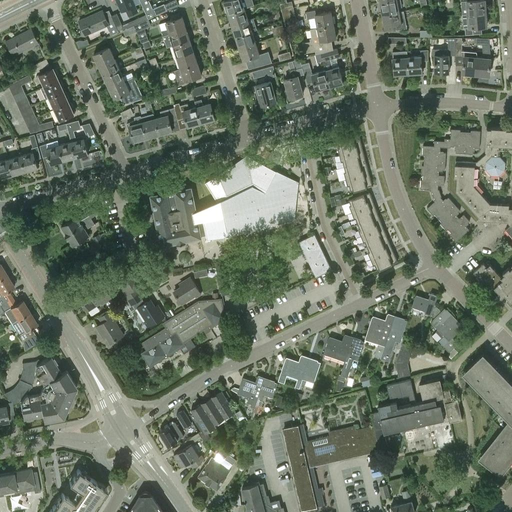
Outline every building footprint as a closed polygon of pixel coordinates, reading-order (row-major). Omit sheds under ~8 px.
[(116,0),(122,11),(125,10),(128,16),(138,12),(136,5),(135,5),(132,0),(116,0)] [(140,0),(148,19),(156,16),(149,0),(148,1),(147,0),(140,0)] [(179,6),(179,5),(176,0),(175,0),(164,5),(167,11),(179,6)] [(228,14),(244,8),(243,3),(249,1),(248,0),(228,0),(224,1),(228,14)] [(390,0),(380,2),(383,15),(400,12),(399,12),(397,0),(390,0)] [(468,7),(468,14),(486,12),(484,0),(462,0),(463,7),(468,7)] [(280,4),(282,11),(293,7),(291,1),(280,4)] [(293,7),(282,11),(285,23),(297,20),(293,7)] [(228,14),(232,25),(248,20),(244,8),(228,14)] [(102,10),(79,20),(85,35),(106,25),(107,25),(111,35),(118,31),(118,30),(111,15),(106,18),(102,10)] [(318,27),(334,24),(331,12),(316,15),(315,10),(306,11),(307,19),(316,17),(318,27)] [(400,12),(383,15),(385,28),(395,26),(396,30),(407,28),(404,11),(399,12),(400,12)] [(486,12),(468,14),(464,14),(466,35),(482,33),(482,26),(487,26),(486,12)] [(117,13),(111,15),(118,30),(122,28),(123,30),(134,25),(132,21),(122,25),(117,13)] [(169,34),(186,29),(182,17),(180,17),(179,13),(170,16),(171,20),(166,22),(168,29),(161,30),(163,36),(169,34)] [(232,25),(236,37),(252,32),(257,30),(253,18),(248,20),(232,25)] [(148,19),(134,25),(137,31),(144,28),(151,25),(148,19)] [(316,54),(321,53),(333,49),(331,38),(336,37),(334,24),(318,27),(310,29),(311,37),(310,38),(310,40),(302,42),(304,53),(315,51),(316,54)] [(134,25),(123,30),(125,36),(137,31),(134,25)] [(7,41),(13,55),(38,43),(31,29),(7,41)] [(167,48),(173,46),(189,40),(186,29),(169,34),(163,36),(167,48)] [(236,37),(239,48),(256,43),(252,32),(236,37)] [(456,55),(455,38),(446,38),(446,41),(449,41),(449,48),(442,48),(442,55),(435,55),(435,72),(450,72),(449,55),(456,55)] [(462,38),(455,38),(456,55),(462,55),(465,55),(463,73),(476,75),(477,57),(476,51),(462,50),(462,38)] [(483,57),(477,57),(476,75),(489,76),(491,58),(489,38),(476,38),(476,45),(482,45),(483,57)] [(150,40),(147,41),(143,43),(145,49),(152,46),(150,40)] [(173,46),(177,57),(193,52),(189,40),(173,46)] [(259,55),(256,43),(239,48),(243,60),(259,55)] [(99,65),(114,58),(109,47),(94,54),(99,65)] [(337,48),(333,49),(321,53),(323,60),(339,56),(337,48)] [(395,75),(409,74),(408,57),(407,50),(393,51),(395,75)] [(421,56),(408,57),(409,74),(423,73),(422,61),(429,61),(429,50),(421,50),(421,56)] [(280,61),(291,58),(290,51),(278,55),(280,61)] [(177,57),(181,68),(197,63),(193,52),(177,57)] [(149,60),(151,65),(158,63),(155,57),(149,60)] [(35,71),(49,64),(46,58),(32,66),(35,71)] [(99,65),(104,76),(120,69),(114,58),(99,65)] [(143,72),(150,68),(146,58),(136,62),(138,67),(141,66),(143,72)] [(305,74),(302,64),(300,59),(288,62),(290,69),(289,70),(291,78),(285,80),(290,98),(303,94),(298,75),(305,74)] [(302,64),(305,74),(307,84),(315,82),(317,90),(330,86),(325,70),(312,74),(309,62),(302,64)] [(158,63),(151,65),(154,71),(160,69),(158,63)] [(197,63),(181,68),(174,71),(179,85),(186,83),(186,80),(201,75),(197,63)] [(276,76),(273,66),(252,72),(254,78),(268,74),(269,78),(276,76)] [(339,66),(325,70),(330,86),(343,83),(340,72),(342,71),(341,67),(339,67),(339,66)] [(348,80),(354,78),(352,68),(345,70),(348,80)] [(44,86),(58,80),(56,76),(58,75),(55,70),(54,71),(53,69),(39,75),(44,86)] [(104,76),(109,87),(125,80),(120,69),(104,76)] [(30,74),(19,80),(21,85),(32,79),(30,74)] [(130,78),(125,80),(109,87),(114,99),(124,94),(127,102),(136,100),(139,99),(135,89),(130,78)] [(21,85),(19,80),(8,85),(10,90),(21,85)] [(46,99),(49,97),(63,91),(61,87),(63,86),(60,81),(59,81),(58,80),(44,86),(41,88),(46,99)] [(256,86),(261,106),(276,102),(271,82),(256,86)] [(21,85),(10,90),(13,96),(24,91),(21,85)] [(193,96),(207,93),(205,85),(191,89),(193,96)] [(163,96),(177,92),(176,86),(161,90),(163,96)] [(24,91),(13,96),(16,101),(26,96),(24,91)] [(49,97),(54,109),(68,102),(67,99),(68,98),(65,92),(64,93),(63,91),(49,97)] [(26,96),(16,101),(18,107),(29,102),(26,96)] [(195,101),(201,123),(214,119),(210,103),(203,105),(201,100),(195,101)] [(201,123),(195,101),(194,101),(196,107),(189,109),(187,103),(180,105),(179,103),(174,105),(175,108),(174,108),(177,120),(185,117),(188,126),(201,123)] [(29,102),(18,107),(20,112),(31,107),(29,102)] [(69,104),(68,102),(54,109),(59,120),(74,114),(72,110),(73,109),(71,103),(69,104)] [(31,107),(20,112),(23,117),(34,112),(31,107)] [(124,119),(124,118),(134,114),(131,108),(121,112),(124,119)] [(177,120),(174,108),(161,112),(162,117),(155,119),(159,134),(172,131),(170,122),(177,120)] [(34,112),(23,117),(25,122),(36,118),(34,112)] [(141,116),(147,138),(159,134),(155,119),(154,114),(141,117),(141,116)] [(147,138),(141,116),(135,118),(135,121),(127,124),(130,132),(131,132),(134,141),(147,138)] [(38,123),(36,118),(25,122),(28,128),(38,123)] [(52,120),(39,124),(42,130),(54,126),(52,120)] [(83,138),(76,140),(73,131),(79,129),(77,120),(66,123),(67,128),(71,142),(76,157),(88,154),(83,138)] [(38,123),(28,128),(30,133),(42,130),(39,124),(38,123)] [(488,126),(487,126),(485,149),(487,152),(476,162),(455,161),(454,177),(456,178),(455,191),(481,220),(507,222),(511,225),(505,230),(511,237),(511,263),(511,264),(511,263),(511,266),(510,268),(509,267),(503,272),(505,273),(501,276),(490,264),(487,267),(484,262),(475,270),(478,274),(477,275),(483,281),(483,280),(486,283),(485,284),(490,290),(494,286),(499,291),(494,296),(498,300),(505,294),(511,300),(511,299),(511,128),(507,128),(507,127),(492,126),(492,127),(488,127),(488,126)] [(444,139),(444,141),(444,146),(450,147),(456,147),(455,153),(464,153),(465,129),(451,128),(450,139),(444,139)] [(480,130),(465,129),(464,153),(473,154),(473,147),(479,148),(480,130)] [(35,134),(29,135),(33,147),(38,146),(35,134)] [(338,142),(339,148),(338,148),(339,155),(363,149),(360,137),(338,142)] [(444,146),(444,141),(435,141),(434,146),(423,145),(422,155),(424,155),(424,160),(445,162),(446,153),(440,153),(440,147),(450,148),(450,147),(444,146)] [(71,142),(59,145),(63,160),(76,157),(71,142)] [(51,164),(63,160),(59,145),(48,148),(46,143),(40,145),(43,157),(49,156),(51,164)] [(41,158),(38,146),(33,147),(31,147),(33,152),(21,156),(25,171),(37,168),(35,159),(41,158)] [(363,149),(339,155),(341,162),(343,161),(344,167),(366,161),(363,149)] [(21,156),(9,159),(13,174),(25,171),(21,156)] [(0,176),(0,178),(13,174),(9,159),(0,161),(0,176)] [(217,200),(196,210),(201,235),(206,234),(207,238),(213,236),(212,235),(261,225),(261,227),(269,225),(275,224),(275,222),(292,219),(296,184),(248,159),(225,174),(223,170),(205,182),(217,200)] [(445,162),(424,160),(423,166),(422,166),(421,175),(423,175),(439,176),(439,170),(445,170),(445,162)] [(366,161),(344,167),(345,172),(344,173),(346,179),(369,172),(366,161)] [(369,172),(346,179),(348,186),(349,186),(351,191),(372,185),(369,172)] [(431,190),(432,195),(440,193),(439,190),(438,190),(438,185),(444,185),(444,176),(439,176),(423,175),(422,180),(421,180),(420,189),(431,190)] [(201,235),(196,210),(195,210),(195,209),(196,209),(191,187),(186,188),(185,183),(176,185),(175,184),(164,186),(165,187),(155,189),(156,194),(151,195),(161,245),(177,242),(177,244),(186,242),(186,240),(200,238),(201,237),(201,235)] [(349,200),(351,205),(349,206),(352,212),(374,204),(370,192),(349,200)] [(442,196),(440,193),(432,195),(434,202),(427,208),(433,215),(434,214),(438,218),(454,204),(448,197),(444,201),(441,197),(442,196)] [(335,200),(336,204),(337,204),(338,206),(346,203),(344,198),(335,200)] [(374,204),(352,212),(354,219),(356,219),(358,224),(379,215),(374,204)] [(460,210),(454,204),(438,218),(441,222),(440,223),(446,230),(448,229),(460,218),(456,214),(460,210)] [(86,229),(89,227),(94,224),(91,218),(100,212),(96,206),(62,226),(72,244),(89,234),(86,229)] [(379,215),(358,224),(360,228),(358,229),(361,236),(383,227),(379,215)] [(464,215),(460,218),(448,229),(451,233),(450,234),(456,241),(469,229),(466,225),(470,221),(464,215)] [(341,225),(343,229),(351,226),(349,221),(341,225)] [(383,227),(361,236),(363,242),(365,242),(367,247),(388,238),(383,227)] [(299,239),(316,276),(326,272),(331,269),(332,269),(315,232),(299,239)] [(104,244),(99,234),(93,237),(98,247),(104,244)] [(388,238),(367,247),(369,252),(368,252),(370,259),(392,249),(388,238)] [(392,249),(370,259),(373,266),(375,265),(377,270),(397,261),(392,249)] [(223,261),(215,262),(220,292),(221,294),(230,293),(223,261)] [(122,290),(128,300),(139,293),(136,288),(142,284),(137,276),(134,277),(128,267),(115,275),(123,289),(122,290)] [(206,269),(194,271),(195,277),(207,275),(206,269)] [(0,305),(12,297),(8,291),(14,287),(7,275),(0,279),(0,305)] [(181,304),(195,295),(196,297),(200,294),(190,277),(182,282),(184,285),(173,291),(181,304)] [(87,311),(100,303),(101,304),(111,298),(104,287),(99,290),(95,284),(87,289),(89,292),(79,299),(87,311)] [(139,293),(128,300),(131,304),(132,304),(135,309),(137,307),(146,321),(144,322),(147,326),(164,316),(159,308),(156,309),(150,299),(144,303),(141,298),(142,298),(139,293)] [(435,311),(439,308),(435,304),(438,295),(431,293),(428,300),(416,295),(412,307),(425,311),(425,313),(431,315),(431,314),(433,316),(436,313),(435,311)] [(12,297),(0,305),(0,314),(4,312),(11,323),(30,312),(22,300),(16,303),(12,297)] [(198,300),(174,315),(169,318),(163,322),(166,327),(142,342),(146,350),(141,353),(150,367),(185,345),(183,342),(204,329),(205,331),(211,328),(226,318),(225,318),(221,298),(218,298),(212,299),(198,300)] [(442,311),(439,308),(435,311),(436,313),(433,316),(435,317),(434,318),(431,322),(449,341),(443,346),(450,352),(459,344),(452,337),(463,327),(445,308),(442,311)] [(104,333),(110,343),(123,335),(115,321),(116,321),(110,311),(99,318),(102,323),(96,326),(101,335),(104,333)] [(37,324),(30,312),(11,323),(18,335),(22,342),(24,352),(39,342),(31,328),(37,324)] [(381,358),(382,352),(388,334),(394,316),(388,314),(385,321),(372,317),(365,339),(379,343),(374,356),(381,358)] [(408,320),(394,316),(388,334),(382,352),(390,355),(397,333),(403,335),(408,320)] [(325,348),(347,355),(348,352),(350,347),(348,346),(351,337),(343,335),(341,341),(329,337),(325,348)] [(347,355),(341,373),(348,375),(353,358),(356,359),(358,355),(359,356),(364,341),(351,337),(348,346),(350,347),(348,352),(347,355)] [(402,343),(400,349),(412,352),(413,347),(402,343)] [(412,352),(400,349),(398,354),(410,357),(412,352)] [(511,422),(481,461),(501,476),(501,475),(499,474),(504,468),(506,469),(511,464),(508,462),(511,457),(511,381),(510,380),(508,382),(503,377),(505,375),(500,369),(498,371),(492,366),(494,364),(489,358),(487,360),(482,355),(484,353),(483,352),(465,369),(511,417),(511,422)] [(398,354),(395,363),(408,363),(410,357),(398,354)] [(299,388),(301,383),(306,368),(305,367),(308,358),(300,356),(298,362),(286,358),(282,370),(278,380),(284,382),(286,376),(297,379),(295,386),(299,388)] [(20,403),(21,409),(22,415),(25,415),(26,420),(32,419),(32,417),(42,415),(43,421),(63,417),(68,405),(68,404),(68,403),(65,401),(66,399),(69,400),(70,399),(71,398),(77,386),(66,369),(61,372),(56,364),(57,363),(54,357),(49,360),(48,357),(41,362),(39,359),(35,361),(22,363),(23,368),(22,373),(20,378),(33,383),(35,374),(37,375),(43,384),(39,394),(28,396),(26,394),(32,385),(20,380),(17,384),(13,388),(9,391),(4,393),(8,400),(12,402),(13,405),(20,403)] [(306,368),(301,383),(305,384),(312,387),(314,382),(320,362),(308,358),(305,367),(306,368)] [(408,363),(395,363),(397,371),(409,369),(408,363)] [(410,375),(409,369),(397,371),(398,377),(410,375)] [(346,375),(339,373),(337,379),(338,379),(335,390),(341,391),(346,375)] [(242,378),(237,393),(249,397),(247,402),(250,404),(250,406),(254,407),(255,403),(264,378),(257,376),(255,383),(242,378)] [(363,386),(370,384),(368,376),(361,377),(363,386)] [(264,378),(255,403),(261,405),(265,395),(272,398),(277,383),(264,378)] [(379,411),(385,432),(449,417),(450,421),(462,418),(458,399),(452,400),(449,388),(442,390),(440,378),(419,383),(423,400),(416,402),(410,379),(387,384),(390,399),(409,394),(411,403),(398,406),(396,401),(378,405),(379,411)] [(222,390),(212,397),(218,406),(228,400),(222,390)] [(278,394),(274,405),(283,408),(286,397),(278,394)] [(212,397),(201,403),(208,413),(218,406),(212,397)] [(228,400),(218,406),(225,418),(235,411),(228,400)] [(0,407),(0,422),(9,421),(8,414),(14,413),(12,403),(4,404),(5,406),(0,407)] [(201,403),(191,409),(193,413),(191,414),(195,421),(197,420),(203,416),(208,413),(201,403)] [(262,406),(257,404),(254,412),(260,414),(262,406)] [(208,413),(203,416),(204,418),(209,415),(214,424),(225,418),(218,406),(208,413)] [(183,409),(177,414),(181,422),(188,417),(183,409)] [(239,419),(244,415),(240,410),(235,413),(239,419)] [(199,422),(196,423),(201,431),(199,432),(204,441),(210,437),(206,432),(216,426),(214,424),(209,415),(204,418),(203,416),(197,420),(199,422)] [(168,445),(178,439),(184,435),(175,421),(159,431),(168,445)] [(375,426),(374,426),(356,431),(355,426),(329,433),(330,437),(306,442),(302,424),(284,428),(303,510),(317,507),(316,506),(323,504),(321,493),(318,494),(311,464),(380,448),(375,426)] [(192,444),(174,455),(182,467),(190,462),(194,468),(202,463),(204,459),(201,455),(199,456),(192,444)] [(221,448),(217,454),(224,459),(229,454),(228,453),(221,448)] [(229,454),(224,459),(232,465),(236,459),(233,457),(232,456),(231,455),(229,454)] [(198,476),(208,483),(222,464),(214,458),(212,457),(198,476)] [(222,464),(208,483),(217,490),(231,470),(229,469),(222,464)] [(0,495),(34,490),(35,492),(40,491),(36,471),(32,472),(31,468),(0,474),(0,495)] [(89,511),(106,488),(78,469),(69,482),(80,490),(73,501),(62,493),(48,511),(89,511)] [(284,511),(283,507),(281,507),(276,509),(268,504),(265,495),(267,495),(263,483),(259,484),(258,483),(241,487),(248,511),(284,511)] [(382,498),(390,496),(387,484),(379,486),(382,498)] [(391,506),(392,511),(414,511),(409,490),(403,492),(405,502),(391,506)] [(164,511),(157,501),(152,494),(150,496),(143,496),(141,494),(136,502),(129,511),(164,511)]
